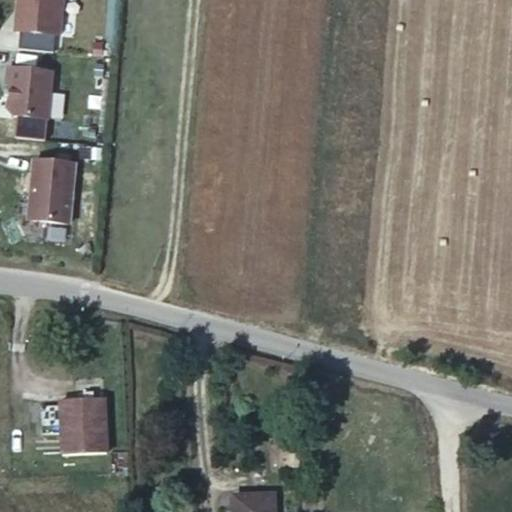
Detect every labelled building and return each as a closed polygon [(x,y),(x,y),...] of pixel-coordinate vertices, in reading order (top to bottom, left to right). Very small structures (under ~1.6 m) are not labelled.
[(62,35),(64,0),(13,0),(11,31),(62,35)] [(51,125),(54,71),(8,69),(5,123),(51,125)] [(71,222),(74,160),(28,158),(23,219),(71,222)] [(67,403),(68,455),(113,456),(113,403),(67,403)] [(239,496),(239,511),(280,511),(280,494),(239,496)]
